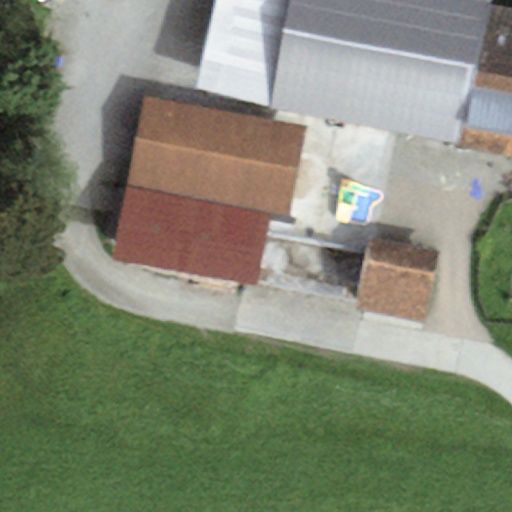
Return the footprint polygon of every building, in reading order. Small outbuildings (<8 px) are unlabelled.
[(290,0),(220,0),(197,103),(268,123),(290,0)] [(487,4),(468,0),(290,0),(268,123),(459,159),(486,10),(487,4)] [(511,15),(486,10),(459,159),(511,168),(511,15)] [(309,138),(148,107),(114,279),(256,307),(271,225),(291,229),(309,138)] [(439,261),(371,248),(357,320),(424,333),(439,261)]
